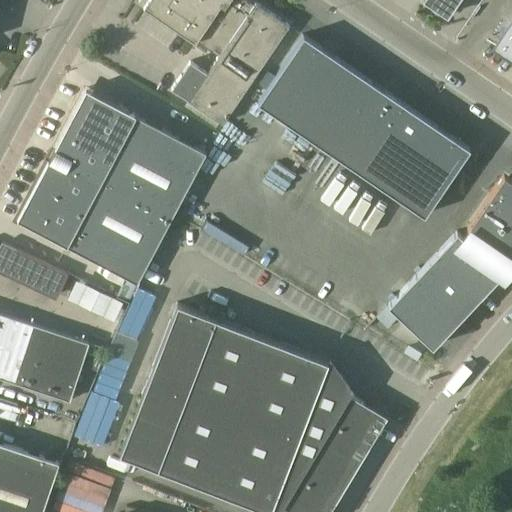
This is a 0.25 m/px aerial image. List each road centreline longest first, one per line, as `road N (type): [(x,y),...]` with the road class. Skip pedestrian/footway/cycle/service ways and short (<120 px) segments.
road 1 (unknown): [(451,398),(175,271)]
road 2 (unclassified): [(375,511),(424,430),(511,322)]
road 3 (unclassified): [(511,115),(339,0)]
road 4 (unclassified): [(0,140),(80,0)]
